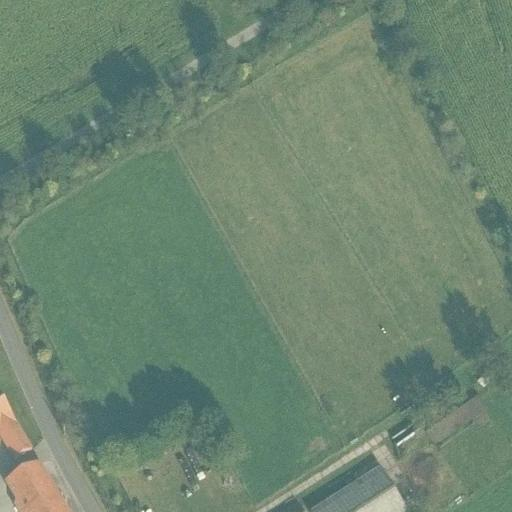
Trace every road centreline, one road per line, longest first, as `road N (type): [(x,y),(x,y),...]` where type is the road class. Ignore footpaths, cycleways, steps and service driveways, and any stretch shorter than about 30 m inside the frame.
road 1 (unclassified): [(0,183),(302,0)]
road 2 (unclassified): [(0,317),(91,511)]
